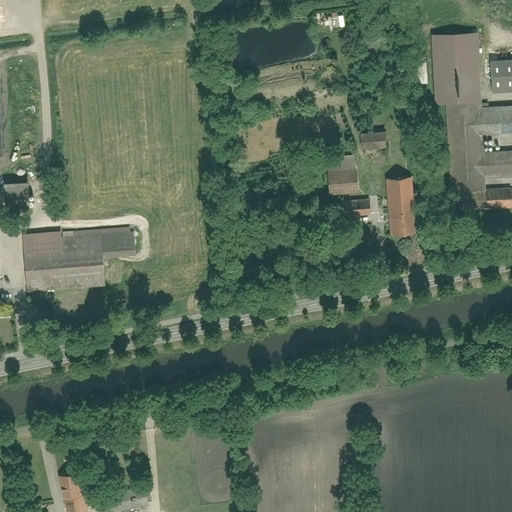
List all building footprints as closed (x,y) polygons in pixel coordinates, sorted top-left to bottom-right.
[(476,31),(433,34),(437,100),(446,100),(480,98),(476,31)] [(511,57),(491,59),(493,91),(511,89),(511,57)] [(425,105),(425,88),(414,88),(413,105),(425,105)] [(480,98),(446,100),(451,189),(467,188),(481,188),(486,187),(485,176),(484,152),(483,136),(481,107),(480,98)] [(511,105),(481,107),(483,136),(511,134),(511,105)] [(384,130),(360,132),(361,148),(385,146),(384,130)] [(511,149),(484,152),(485,176),(511,174),(511,149)] [(354,155),(327,157),(330,192),(357,190),(354,155)] [(412,175),(386,178),(391,232),(417,230),(412,175)] [(26,180),(3,182),(5,210),(28,208),(26,180)] [(483,207),(511,205),(511,188),(511,186),(486,187),(481,188),(482,197),(483,207)] [(467,188),(467,198),(482,197),(481,188),(467,188)] [(370,198),(347,199),(348,214),(371,213),(370,198)] [(48,221),(62,222),(63,207),(48,207),(48,221)] [(23,233),(28,291),(105,285),(102,256),(136,253),(134,230),(62,236),(61,230),(23,233)] [(87,511),(80,471),(59,475),(65,511),(87,511)] [(144,486),(104,495),(107,511),(108,511),(147,504),(144,486)]
